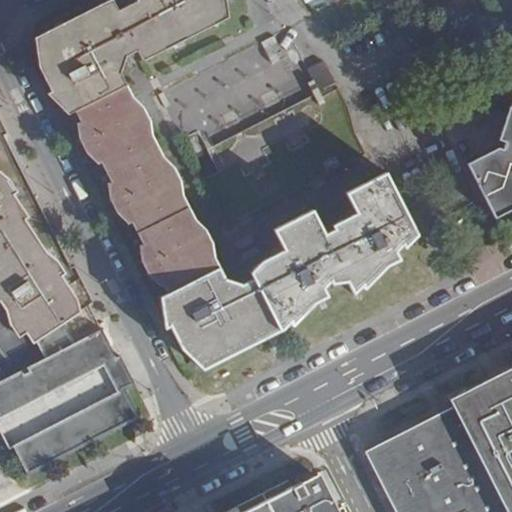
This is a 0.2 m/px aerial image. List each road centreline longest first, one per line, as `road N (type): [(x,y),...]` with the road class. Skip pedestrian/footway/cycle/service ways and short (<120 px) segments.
road 1 (residential): [(200,459),(0,59)]
road 2 (primary): [(200,459),(511,299)]
